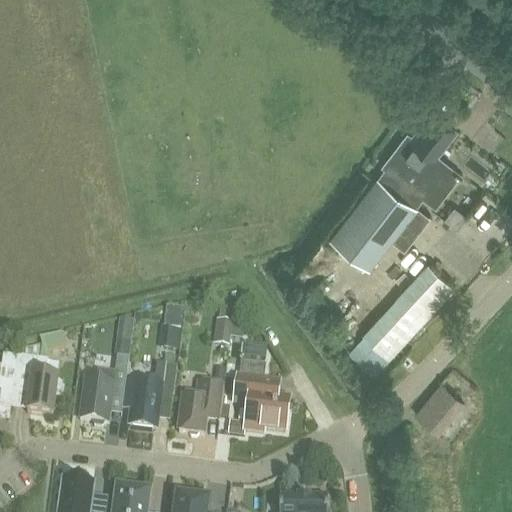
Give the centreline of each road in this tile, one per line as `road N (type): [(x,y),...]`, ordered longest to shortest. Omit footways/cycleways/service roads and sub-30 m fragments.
road 1 (residential): [(0,471),(44,448),(235,476),(341,435)]
road 2 (residential): [(341,435),(402,397),(511,282)]
road 3 (tertiary): [(511,92),(393,0)]
